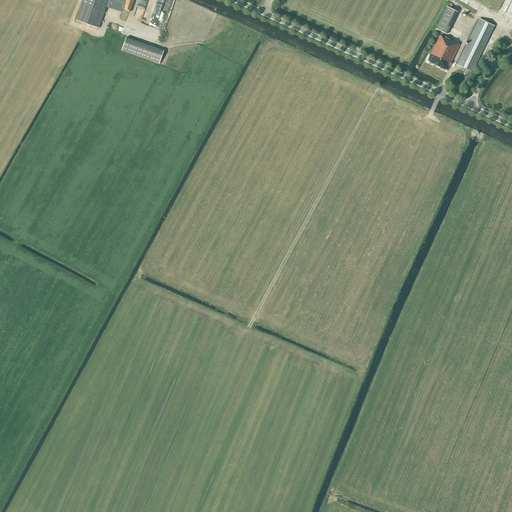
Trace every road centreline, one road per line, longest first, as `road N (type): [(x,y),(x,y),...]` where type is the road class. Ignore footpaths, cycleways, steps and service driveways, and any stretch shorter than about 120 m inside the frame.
road 1 (track): [(431,111),(416,118),(377,90),(249,326)]
road 2 (unclassified): [(470,107),(233,0)]
